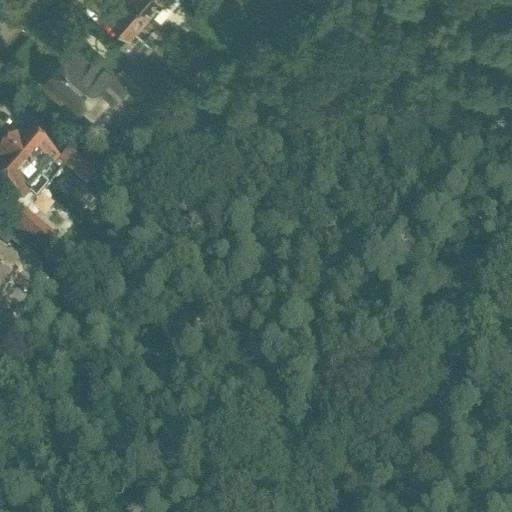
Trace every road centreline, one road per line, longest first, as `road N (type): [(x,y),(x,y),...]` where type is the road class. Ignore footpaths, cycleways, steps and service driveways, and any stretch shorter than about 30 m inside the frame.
road 1 (track): [(0,383),(326,422),(410,511)]
road 2 (track): [(232,511),(511,284)]
